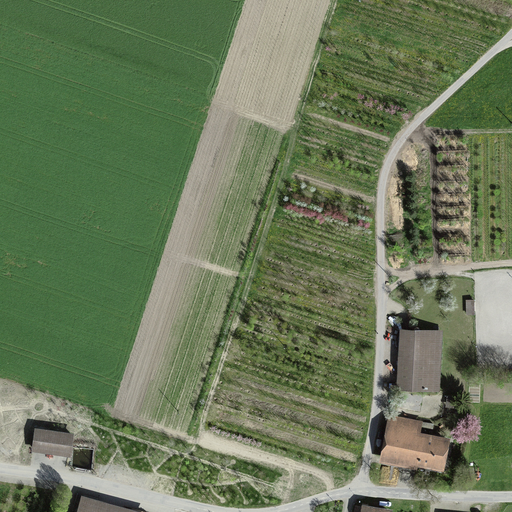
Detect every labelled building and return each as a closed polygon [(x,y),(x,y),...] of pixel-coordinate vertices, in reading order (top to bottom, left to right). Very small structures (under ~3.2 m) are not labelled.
[(440,334),(403,332),(400,387),(437,389),(440,334)] [(399,394),(398,410),(422,411),(423,405),(407,404),(408,394),(399,394)] [(455,407),(455,396),(445,396),(445,407),(455,407)] [(410,460),(415,434),(418,421),(392,416),(384,454),(410,460)] [(72,436),(35,431),(33,448),(70,453),(72,436)] [(415,434),(410,460),(441,466),(446,441),(415,434)] [(84,503),(82,502),(78,511),(117,511),(94,506),(92,502),(87,501),(84,503)]
